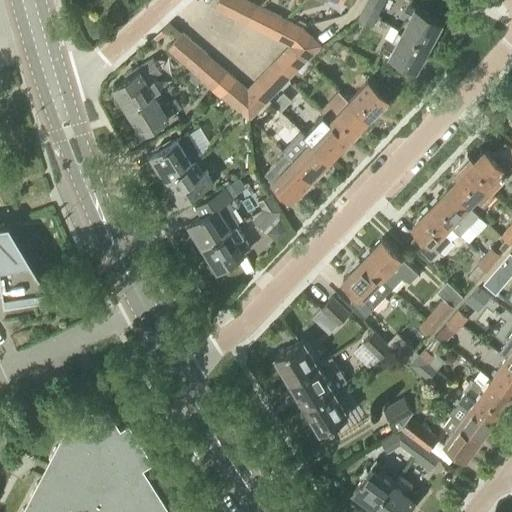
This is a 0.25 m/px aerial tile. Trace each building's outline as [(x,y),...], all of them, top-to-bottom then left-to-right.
[(227,13),(233,0),(219,0),(215,7),(227,13)] [(247,0),(233,0),(227,13),(238,19),(247,0)] [(258,5),(247,0),(238,19),(249,24),(258,5)] [(369,0),(367,0),(362,10),(376,17),(382,7),(369,0)] [(402,31),(429,45),(442,21),(408,3),(403,13),(409,17),(402,31)] [(258,5),(249,24),(259,30),(269,11),(258,5)] [(376,17),(362,10),(358,18),(361,20),(359,24),(370,30),(376,17)] [(269,11),(259,30),(268,34),(277,15),(269,11)] [(288,21),(277,15),(268,34),(279,40),(288,21)] [(288,21),(279,40),(290,45),(301,27),(288,21)] [(301,27),(290,45),(298,53),(313,38),(301,27)] [(429,45),(402,31),(395,43),(389,40),(383,51),(416,69),(429,45)] [(185,64),(199,48),(180,32),(167,48),(185,64)] [(313,38),(298,53),(306,60),(320,45),(313,38)] [(290,45),(281,55),(297,69),(306,60),(298,53),(290,45)] [(199,48),(185,64),(194,72),(208,56),(199,48)] [(297,69),(281,55),(273,64),(289,78),(297,69)] [(208,56),(194,72),(204,80),(217,64),(208,56)] [(127,109),(160,89),(152,76),(160,71),(152,57),(123,74),(126,78),(113,86),(127,109)] [(217,64),(204,80),(213,88),(226,72),(217,64)] [(273,64),(265,73),(280,87),(289,78),(273,64)] [(226,72),(213,88),(222,96),(235,80),(226,72)] [(280,87),(265,73),(257,81),(272,96),(280,87)] [(245,88),(235,80),(222,96),(231,104),(245,88)] [(368,80),(349,101),(368,119),(387,99),(368,80)] [(257,81),(248,90),(249,91),(254,95),(264,105),(272,96),(257,81)] [(245,88),(231,104),(240,111),(254,95),(249,91),(248,90),(245,88)] [(160,89),(127,109),(142,133),(169,116),(168,115),(175,110),(169,101),(162,105),(155,94),(161,91),(160,89)] [(292,99),(284,91),(273,103),(281,111),(292,99)] [(368,119),(349,101),(340,92),(323,110),(323,114),(349,139),(368,119)] [(264,105),(254,95),(240,111),(249,120),(264,105)] [(323,114),(304,134),(330,159),(349,139),(323,114)] [(304,134),(284,153),(311,178),(330,159),(304,134)] [(166,178),(192,162),(184,149),(191,145),(185,135),(152,155),(166,178)] [(484,149),(474,160),(470,156),(462,164),(494,195),(495,194),(490,189),(499,180),(504,173),(511,177),(511,145),(505,142),(500,151),(497,150),(491,155),(484,149)] [(311,178),(284,153),(265,173),(291,199),(311,178)] [(192,162),(166,178),(180,201),(206,185),(205,182),(212,178),(206,169),(199,173),(192,162)] [(494,195),(462,164),(454,173),(458,176),(448,187),(478,216),(479,215),(468,205),(475,198),(484,206),(494,195)] [(210,210),(202,215),(189,223),(203,246),(236,225),(238,224),(229,209),(233,207),(228,199),(237,193),(231,183),(203,200),(210,210)] [(448,187),(430,205),(457,232),(460,234),(478,216),(448,187)] [(262,209),(276,200),(270,191),(257,200),(262,209)] [(276,200),(262,209),(252,214),(254,217),(253,219),(264,229),(283,210),(276,200)] [(457,232),(430,205),(411,224),(419,232),(410,241),(430,260),(457,232)] [(6,222),(0,223),(0,295),(1,299),(49,291),(6,222)] [(511,240),(511,222),(500,235),(509,243),(511,240)] [(236,225),(203,246),(217,269),(250,248),(236,225)] [(381,238),(361,259),(391,287),(404,274),(410,280),(417,272),(381,238)] [(492,246),(483,255),(492,263),(500,254),(492,246)] [(511,273),(511,252),(510,251),(483,282),(496,293),(511,273)] [(492,263),(483,255),(477,263),(485,270),(492,263)] [(391,287),(361,259),(342,279),(372,308),(391,287)] [(425,318),(435,328),(463,296),(447,280),(436,291),(443,298),(425,318)] [(466,302),(477,311),(490,295),(479,286),(466,302)] [(337,324),(348,314),(350,312),(332,295),(320,308),(337,324)] [(459,309),(453,315),(463,323),(468,317),(459,309)] [(391,331),(401,316),(391,311),(382,326),(391,331)] [(463,323),(453,315),(437,332),(450,343),(458,333),(456,332),(463,323)] [(435,328),(425,318),(419,326),(429,335),(435,328)] [(511,344),(507,341),(500,352),(511,360),(511,328),(511,329),(511,328),(511,344)] [(391,346),(387,342),(375,330),(362,342),(379,358),(391,346)] [(406,361),(416,350),(397,332),(387,342),(391,346),(406,361)] [(419,353),(429,361),(434,355),(432,353),(443,341),(435,335),(419,353)] [(289,381),(318,363),(303,339),(274,356),(289,381)] [(419,353),(416,350),(406,361),(410,364),(429,380),(437,369),(429,362),(429,361),(419,353)] [(511,360),(500,352),(499,352),(506,357),(491,378),(511,393),(511,360)] [(331,355),(318,363),(289,381),(304,405),(333,387),(346,379),(331,355)] [(511,396),(511,393),(491,378),(483,388),(470,379),(462,389),(465,392),(465,391),(498,415),(511,396)] [(349,414),(333,387),(304,405),(320,431),(349,414)] [(465,391),(465,392),(458,402),(468,409),(460,420),(482,436),(498,415),(465,391)] [(401,427),(411,415),(413,411),(404,395),(383,408),(397,431),(401,427)] [(367,426),(384,421),(380,405),(362,409),(367,426)] [(168,511),(142,470),(152,463),(140,445),(134,443),(130,436),(131,431),(127,424),(117,431),(106,413),(86,414),(76,433),(65,427),(64,428),(62,433),(63,439),(59,446),(54,448),(48,459),(50,465),(41,481),(36,483),(30,494),(31,500),(27,507),(22,509),(20,511),(168,511)] [(482,436),(460,420),(451,414),(442,427),(451,432),(444,441),(467,458),(482,436)] [(411,415),(401,427),(422,443),(430,449),(439,437),(411,415)] [(401,427),(397,431),(381,441),(388,453),(400,445),(414,456),(422,443),(401,427)] [(422,443),(414,456),(412,458),(430,470),(440,457),(430,449),(422,443)] [(374,507),(393,481),(381,472),(385,466),(376,460),(353,491),(374,507)] [(393,481),(374,507),(381,511),(402,511),(418,491),(410,485),(406,490),(393,481)]
